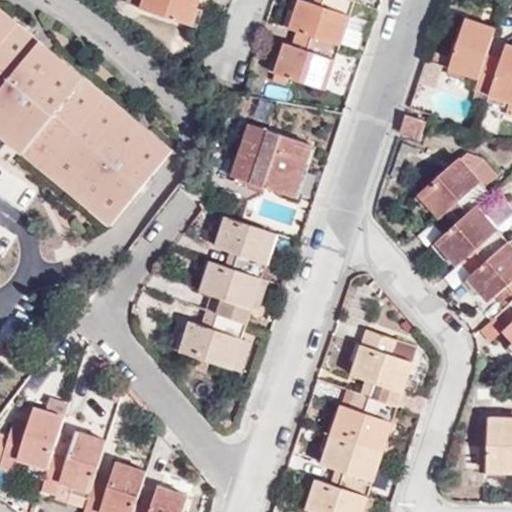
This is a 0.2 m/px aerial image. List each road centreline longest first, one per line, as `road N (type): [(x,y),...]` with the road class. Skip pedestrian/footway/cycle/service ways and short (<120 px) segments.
road 1 (residential): [(339,204),(460,344),(404,511)]
road 2 (residential): [(244,481),(100,318),(182,208)]
road 3 (residential): [(339,204),(244,481)]
road 4 (residential): [(409,0),(339,204)]
